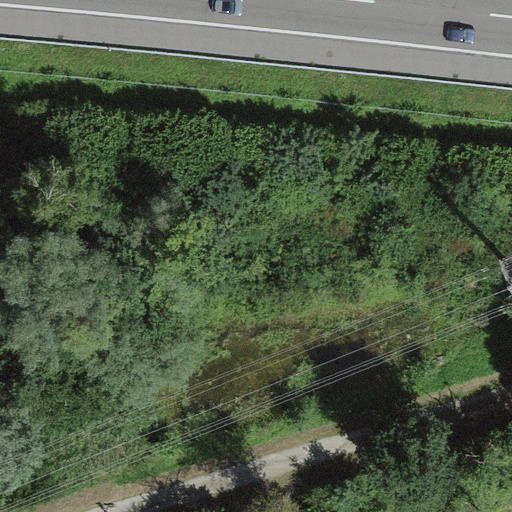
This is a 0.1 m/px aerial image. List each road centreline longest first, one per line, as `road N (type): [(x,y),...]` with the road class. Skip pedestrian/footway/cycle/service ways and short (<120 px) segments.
road 1 (track): [(121,511),(511,401)]
road 2 (motorway): [(326,0),(511,19)]
